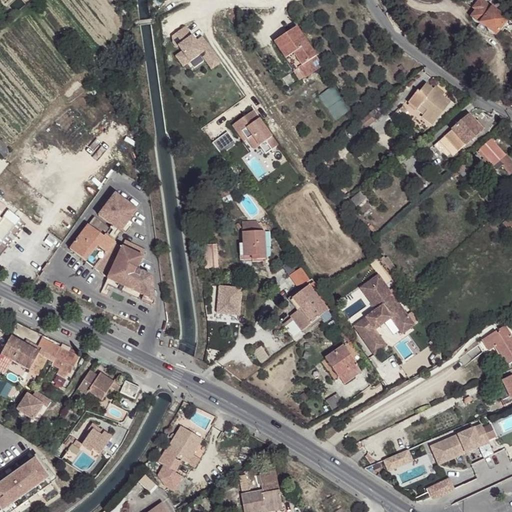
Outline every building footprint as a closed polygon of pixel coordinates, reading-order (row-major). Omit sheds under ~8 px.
[(487,29),(495,35),(507,19),(482,0),(478,0),(472,8),(475,11),(471,16),(480,24),(487,29)] [(484,33),(487,29),(480,24),(477,28),(484,33)] [(193,36),(187,27),(172,38),(178,47),(180,46),(184,52),(191,62),(205,52),(207,55),(204,57),(211,66),(220,60),(206,39),(200,43),(198,41),(194,36),(193,36)] [(322,66),(296,28),(274,42),(285,59),(289,57),(304,78),(322,66)] [(185,67),(191,62),(184,52),(177,56),(185,67)] [(300,81),(304,78),(289,57),(285,59),(300,81)] [(222,63),(220,60),(211,66),(213,69),(222,63)] [(432,90),(425,85),(419,93),(417,92),(407,104),(405,103),(391,118),(400,126),(403,126),(407,120),(415,126),(422,117),(433,125),(451,102),(442,95),(441,97),(432,90)] [(436,86),(432,90),(441,97),(442,95),(444,93),(436,86)] [(334,88),(321,93),(331,120),(345,115),(334,88)] [(253,112),(248,115),(254,123),(259,120),(253,112)] [(265,155),(277,146),(259,120),(254,123),(248,115),(232,126),(238,134),(241,132),(247,140),(252,137),(259,147),(265,155)] [(357,124),(362,130),(374,121),(369,115),(357,124)] [(475,123),(469,116),(434,147),(440,154),(446,150),(452,157),(482,131),(475,123)] [(477,120),(475,123),(482,131),(485,129),(477,120)] [(241,132),(238,134),(244,143),(247,140),(241,132)] [(254,151),(259,147),(252,137),(247,140),(254,151)] [(0,139),(0,153),(4,159),(11,154),(0,140),(0,139)] [(511,173),(511,162),(491,140),(477,152),(483,159),(483,160),(491,169),(494,167),(497,170),(501,166),(510,175),(511,173)] [(456,170),(463,178),(469,173),(462,165),(456,170)] [(359,193),(350,201),(355,207),(364,200),(359,193)] [(115,194),(98,216),(121,232),(137,210),(115,194)] [(2,220),(0,218),(0,243),(1,244),(19,220),(9,212),(2,220)] [(501,222),(503,224),(510,218),(509,215),(501,222)] [(94,218),(69,249),(108,279),(116,261),(113,258),(121,247),(105,235),(110,229),(94,218)] [(511,219),(510,218),(503,224),(511,234),(511,219)] [(240,261),(266,259),(265,247),(264,233),(258,222),(242,223),(243,242),(239,242),(240,261)] [(108,279),(105,284),(153,306),(154,302),(152,277),(141,272),(137,270),(138,267),(143,257),(146,251),(125,241),(116,261),(108,279)] [(382,261),(391,272),(395,269),(387,258),(382,261)] [(303,285),(310,281),(301,268),(290,276),(297,286),(303,285)] [(370,291),(383,281),(379,276),(361,289),(372,304),(377,300),(370,291)] [(374,330),(390,318),(402,334),(414,325),(398,303),(405,299),(396,287),(390,292),(383,281),(370,291),(377,300),(372,304),(376,311),(372,314),(374,316),(359,326),(358,333),(374,355),(386,346),(374,330)] [(293,321),(301,332),(320,317),(327,312),(332,308),(314,283),(292,299),(300,310),(290,317),(292,319),(284,325),(285,327),(293,321)] [(332,317),(327,312),(320,317),(324,323),(332,317)] [(374,316),(372,314),(354,327),(358,333),(359,326),(374,316)] [(335,334),(341,330),(335,322),(330,326),(335,334)] [(511,362),(511,336),(505,326),(478,343),(485,354),(496,347),(507,365),(511,362)] [(11,338),(1,355),(29,370),(39,353),(11,338)] [(46,341),(39,353),(29,370),(39,376),(48,359),(54,361),(60,348),(46,341)] [(338,378),(339,377),(343,384),(361,372),(343,346),(325,359),(338,378)] [(260,363),(268,357),(261,347),(253,353),(260,363)] [(60,348),(54,361),(72,370),(78,357),(60,348)] [(54,361),(52,365),(59,369),(57,375),(65,379),(68,373),(70,374),(72,370),(54,361)] [(114,383),(100,374),(98,377),(89,371),(77,389),(86,396),(89,392),(102,401),(111,387),(114,383)] [(504,405),(511,401),(511,376),(494,385),(504,405)] [(0,382),(0,395),(5,398),(12,386),(1,380),(0,382)] [(125,382),(120,393),(135,400),(140,389),(125,382)] [(121,387),(114,383),(111,387),(118,392),(121,387)] [(51,400),(35,391),(31,398),(26,395),(16,411),(33,421),(42,405),(46,408),(51,400)] [(342,404),(337,395),(328,400),(333,408),(342,404)] [(511,416),(496,424),(501,434),(511,429),(511,416)] [(89,435),(82,446),(91,453),(93,450),(100,455),(112,438),(104,432),(101,435),(93,429),(95,426),(92,424),(86,433),(89,435)] [(481,425),(437,444),(443,459),(468,449),(469,452),(479,448),(489,443),(488,441),(482,428),(481,425)] [(482,428),(488,441),(495,438),(489,425),(482,428)] [(93,429),(101,435),(104,432),(95,426),(93,429)] [(166,451),(159,463),(169,470),(176,459),(175,458),(176,457),(188,464),(202,440),(181,427),(167,451),(166,451)] [(69,450),(76,441),(71,436),(64,446),(69,450)] [(69,450),(62,459),(70,464),(81,450),(81,448),(80,444),(76,441),(69,450)] [(489,443),(479,448),(483,458),(493,454),(489,443)] [(438,466),(469,452),(468,449),(443,459),(437,444),(430,447),(438,466)] [(407,451),(384,461),(389,471),(411,461),(407,451)] [(193,455),(188,464),(195,468),(200,459),(193,455)] [(32,458),(0,480),(0,511),(9,511),(50,483),(32,458)] [(241,495),(243,511),(261,511),(261,507),(281,503),(275,472),(259,475),(262,491),(241,495)] [(246,475),(240,477),(243,492),(249,490),(246,475)] [(155,486),(145,476),(139,482),(149,492),(155,486)] [(449,479),(427,490),(431,498),(432,498),(433,500),(454,490),(449,479)] [(261,507),(261,511),(267,511),(282,509),(281,503),(261,507)]
